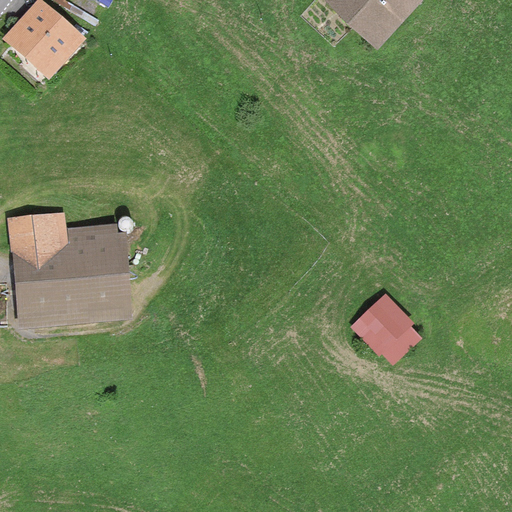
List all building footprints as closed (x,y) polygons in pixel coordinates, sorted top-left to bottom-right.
[(335,0),(378,39),(413,0),(335,0)] [(39,12),(14,40),(50,72),(75,45),(39,12)] [(54,221),(15,223),(20,266),(48,264),(47,249),(55,249),(54,233),(56,233),(54,221)] [(25,318),(119,310),(113,228),(56,233),(54,233),(55,249),(47,249),(48,264),(20,266),(25,318)] [(351,327),(391,368),(423,337),(383,295),(351,327)]
